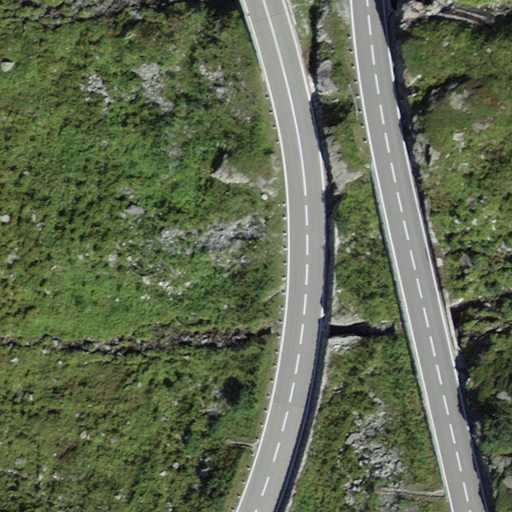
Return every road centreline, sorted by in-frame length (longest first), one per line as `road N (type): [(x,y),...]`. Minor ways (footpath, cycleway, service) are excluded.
road 1 (primary): [(263,0),(297,130),(307,236),(298,358),(256,511)]
road 2 (primary): [(470,511),(384,130),(366,0)]
